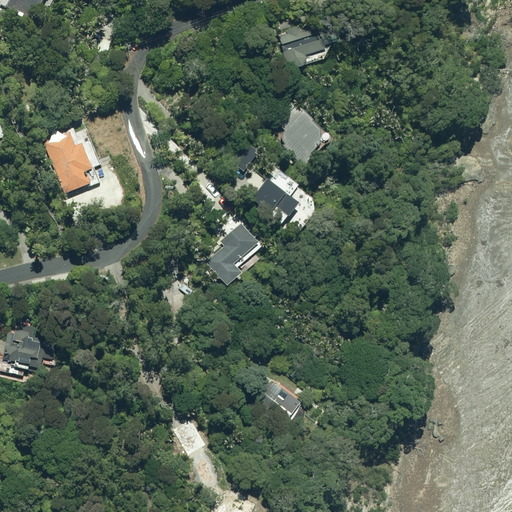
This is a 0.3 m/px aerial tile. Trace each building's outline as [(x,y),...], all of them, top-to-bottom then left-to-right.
[(50,0),(4,0),(2,6),(38,25),(50,0)] [(336,48),(327,23),(302,31),(301,27),(288,31),(289,34),(280,37),(291,71),(299,75),(309,72),(311,64),(309,60),(328,54),(327,50),(336,48)] [(285,148),(305,170),(316,161),(313,157),(323,149),(324,135),(315,126),(316,125),(304,113),(301,116),(291,105),(274,120),(287,133),(285,134),(284,136),(283,137),(283,140),(283,142),(284,143),(285,145),(286,146),(285,148)] [(46,146),(66,199),(101,185),(95,169),(102,167),(87,130),(46,146)] [(318,163),(322,169),(331,163),(326,157),(318,163)] [(287,228),(303,210),(292,201),(302,190),(282,173),(257,202),(287,228)] [(207,265),(230,291),(245,278),(236,268),(261,246),(243,224),(232,233),(235,236),(223,246),(226,249),(207,265)] [(57,346),(36,341),(38,330),(22,326),(21,330),(18,329),(16,338),(10,336),(3,363),(42,373),(45,361),(54,364),(57,346)] [(218,380),(235,392),(242,382),(225,371),(218,380)] [(261,408),(292,431),(310,407),(279,383),(261,408)] [(170,427),(183,449),(203,437),(191,416),(170,427)] [(212,511),(253,511),(259,500),(226,484),(212,511)]
